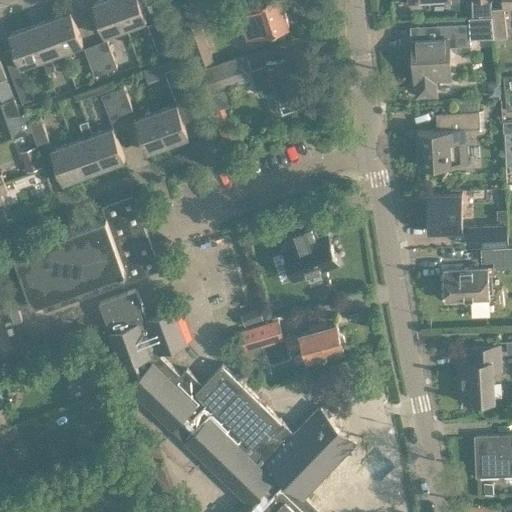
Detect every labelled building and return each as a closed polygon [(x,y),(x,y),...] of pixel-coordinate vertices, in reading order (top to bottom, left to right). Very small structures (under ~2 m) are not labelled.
[(91,0),(104,33),(124,25),(115,0),(91,0)] [(145,17),(138,0),(115,0),(124,25),(145,17)] [(253,0),(251,1),(251,2),(236,7),(246,37),(288,23),(279,0),(253,0)] [(493,36),(505,35),(502,6),(490,7),(493,36)] [(69,8),(49,16),(60,49),(81,41),(69,8)] [(48,53),(60,49),(49,16),(29,23),(40,56),(45,69),(53,67),(48,53)] [(158,17),(157,17),(146,21),(156,49),(168,45),(158,17)] [(210,58),(197,19),(184,23),(197,62),(210,58)] [(411,36),(413,81),(414,94),(436,93),(436,77),(449,77),(447,44),(469,43),(468,21),(435,22),(435,35),(411,36)] [(1,49),(10,71),(21,67),(20,64),(40,56),(29,23),(8,31),(13,45),(1,49)] [(105,36),(94,40),(104,69),(115,65),(105,36)] [(92,73),(104,69),(94,40),(82,45),(92,73)] [(279,100),(282,108),(304,100),(302,92),(305,91),(297,66),(299,66),(294,50),(249,65),(244,51),(197,67),(205,92),(210,107),(226,101),(221,87),(251,76),(256,92),(273,86),(278,100),(279,100)] [(146,79),(158,74),(154,63),(141,67),(146,79)] [(163,68),(174,96),(185,92),(175,64),(163,68)] [(28,87),(21,67),(10,71),(20,100),(31,96),(28,87)] [(499,94),(498,79),(496,79),(487,80),(486,80),(487,95),(499,94)] [(122,83),(111,87),(121,116),(133,112),(122,83)] [(110,120),(121,116),(111,87),(99,92),(110,120)] [(155,108),(167,140),(187,133),(175,100),(155,108)] [(146,148),(167,140),(155,108),(134,115),(146,148)] [(441,126),(416,128),(418,163),(466,161),(464,126),(478,125),(477,108),(441,110),(441,126)] [(18,133),(30,129),(26,119),(24,111),(12,115),(18,133)] [(26,119),(30,129),(37,147),(49,143),(38,114),(26,119)] [(103,164),(91,131),(85,118),(78,121),(83,134),(70,139),(82,172),(103,164)] [(228,119),(216,123),(221,139),(234,135),(228,119)] [(511,130),(511,119),(502,120),(502,131),(511,130)] [(111,124),(91,131),(103,164),(123,157),(111,124)] [(62,179),(82,172),(70,139),(50,147),(62,179)] [(35,144),(20,150),(27,169),(42,163),(35,144)] [(511,148),(503,149),(503,162),(511,161),(511,148)] [(427,228),(461,227),(460,191),(427,192),(427,228)] [(43,308),(120,280),(159,266),(132,192),(100,203),(104,214),(0,251),(0,258),(16,305),(39,297),(43,308)] [(282,244),(283,249),(292,274),(293,276),(336,261),(325,229),(316,232),(308,211),(280,221),(288,242),(282,244)] [(263,219),(245,225),(248,235),(249,237),(267,230),(264,222),(263,219)] [(467,243),(507,241),(506,222),(466,224),(467,243)] [(492,264),(511,263),(511,243),(479,245),(480,259),(492,258),(492,264)] [(486,264),(442,267),(443,297),(470,296),(471,313),(488,312),(487,295),(488,295),(487,289),(492,288),(491,269),(486,269),(486,264)] [(323,511),(303,492),(354,439),(318,404),(292,431),(221,361),(201,381),(185,366),(179,372),(160,353),(158,348),(186,339),(174,306),(146,316),(135,286),(98,299),(109,329),(108,330),(128,384),(170,425),(171,424),(185,438),(184,438),(247,499),(234,511),(323,511)] [(13,297),(10,287),(2,290),(5,300),(13,297)] [(5,300),(8,309),(17,306),(13,297),(5,300)] [(12,320),(20,317),(17,306),(8,309),(12,320)] [(257,306),(240,312),(244,322),(261,316),(257,306)] [(303,342),(307,357),(343,346),(342,343),(345,340),(342,333),(339,331),(336,320),(326,323),(324,317),(309,321),(311,327),(287,334),(290,346),(303,342)] [(244,347),(282,336),(277,319),(239,330),(244,347)] [(469,345),(469,358),(456,359),(458,398),(493,396),(491,370),(499,369),(497,343),(469,345)] [(51,359),(48,349),(29,356),(32,366),(51,359)] [(511,470),(511,431),(474,433),(476,472),(511,470)] [(95,492),(116,502),(130,472),(109,462),(95,492)] [(492,493),(492,481),(482,481),(483,493),(492,493)]
